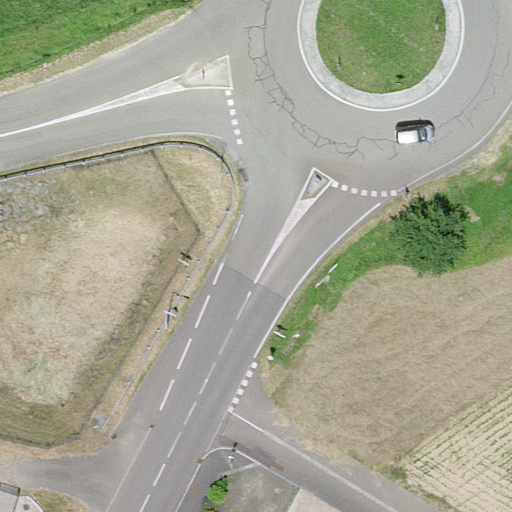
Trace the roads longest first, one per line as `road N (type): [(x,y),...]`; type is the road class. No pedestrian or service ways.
road 1 (tertiary): [(335,141),(202,388)]
road 2 (tertiary): [(260,53),(0,126)]
road 3 (tertiary): [(335,141),(374,149),(415,144),(451,126),(480,98),(497,62),(502,22)]
road 4 (residential): [(202,388),(398,511)]
road 5 (tertiary): [(202,388),(139,511)]
